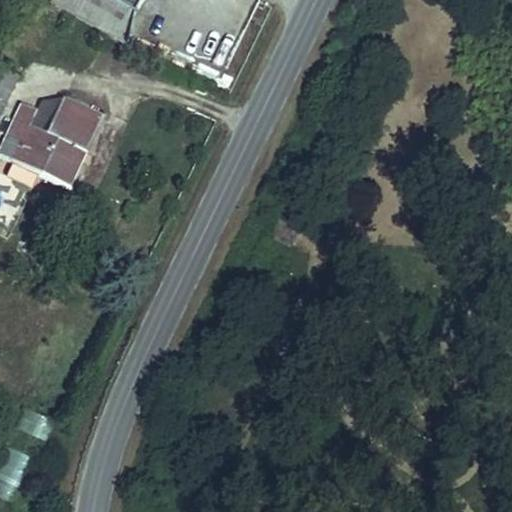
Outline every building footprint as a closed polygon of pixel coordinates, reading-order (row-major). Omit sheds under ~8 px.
[(115,0),(143,14),(150,0),(115,0)] [(0,98),(4,101),(18,73),(0,64),(0,98)] [(78,153),(86,157),(108,114),(69,96),(52,130),(39,123),(49,104),(31,95),(0,156),(0,158),(17,166),(22,156),(43,167),(38,176),(60,187),(78,153)] [(78,153),(60,187),(69,191),(86,157),(78,153)] [(15,433),(44,445),(53,424),(24,412),(15,433)] [(2,451),(0,455),(0,500),(14,505),(30,461),(2,451)]
